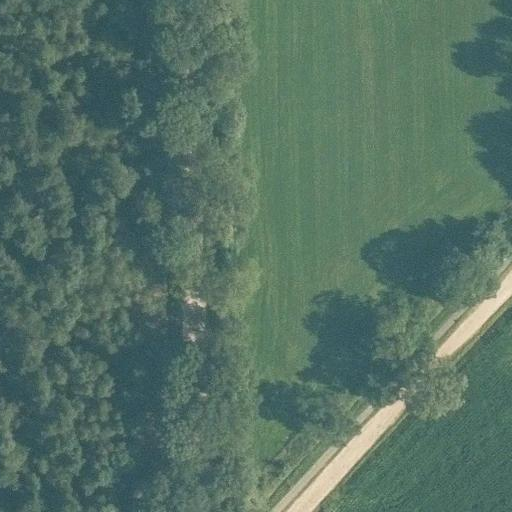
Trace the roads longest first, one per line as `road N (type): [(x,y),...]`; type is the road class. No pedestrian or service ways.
road 1 (track): [(190,0),(200,511)]
road 2 (track): [(294,511),(511,279)]
